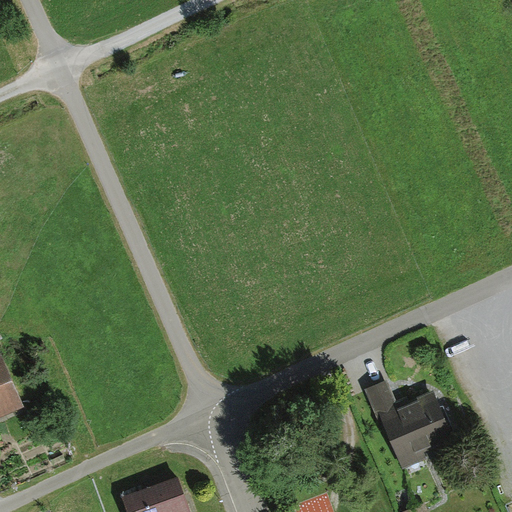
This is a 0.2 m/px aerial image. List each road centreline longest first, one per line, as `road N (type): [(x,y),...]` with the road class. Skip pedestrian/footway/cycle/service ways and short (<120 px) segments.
road 1 (unclassified): [(29,0),(208,407)]
road 2 (residential): [(511,271),(208,407)]
road 3 (track): [(209,0),(0,98)]
road 4 (residential): [(208,407),(0,503)]
